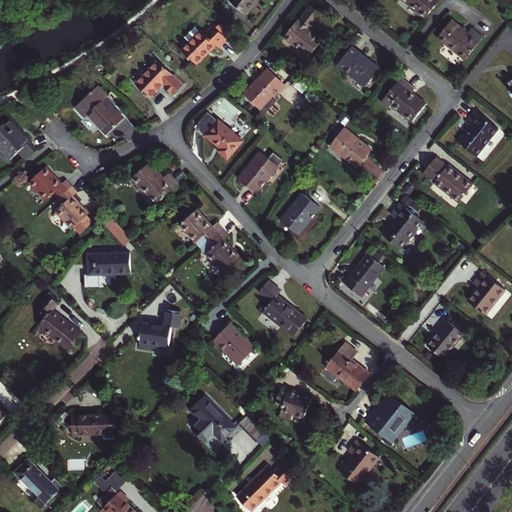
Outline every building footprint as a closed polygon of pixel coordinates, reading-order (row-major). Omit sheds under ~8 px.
[(230,0),(247,14),(257,0),(230,0)] [(439,0),(438,0),(402,0),(424,17),(439,0)] [(299,20),(285,38),(310,58),(324,40),(311,30),(323,15),(311,5),(299,20)] [(466,60),(484,37),(473,29),(469,34),(452,21),(439,38),(466,60)] [(204,32),(203,34),(196,29),(187,41),(194,46),(186,54),(202,67),(219,45),(222,48),(230,37),(215,26),(208,35),(204,32)] [(352,49),(338,67),(366,88),(379,70),(352,49)] [(161,63),(139,86),(154,101),(167,87),(177,97),(187,87),(161,63)] [(284,81),(267,66),(244,94),(266,112),(277,98),(273,95),(284,81)] [(402,78),(382,102),(389,108),(390,106),(413,123),(427,106),(412,94),(416,90),(402,78)] [(109,131),(124,117),(105,99),(108,96),(97,86),(77,105),(87,115),(89,112),(109,131)] [(471,123),(457,139),(475,153),(496,126),(474,108),(465,118),(471,123)] [(228,159),(243,140),(218,120),(218,121),(208,113),(196,126),(206,134),(206,135),(222,148),(219,151),(228,159)] [(30,142),(10,119),(0,128),(0,147),(10,159),(17,153),(24,161),(26,160),(37,152),(29,143),(30,142)] [(372,151),(345,129),(330,146),(358,168),(372,151)] [(260,152),(238,179),(256,194),(278,166),(260,152)] [(439,156),(426,172),(437,182),(437,183),(461,202),(475,184),(451,164),(450,166),(439,156)] [(157,204),(178,185),(168,174),(164,178),(151,163),(134,178),(157,204)] [(46,199),(53,193),(58,198),(71,186),(66,181),(63,185),(46,167),(30,182),(46,199)] [(89,213),(73,196),(76,192),(71,186),(58,198),(63,204),(56,211),(72,228),(89,213)] [(303,194),(281,221),(299,235),(321,208),(303,194)] [(401,203),(392,214),(398,218),(385,234),(402,248),(424,221),(401,203)] [(197,210),(180,225),(196,242),(204,235),(210,242),(221,232),(223,230),(217,223),(213,227),(197,210)] [(110,215),(104,223),(125,246),(132,239),(113,218),(110,215)] [(210,242),(214,247),(207,254),(223,272),(240,257),(224,239),(228,235),(223,230),(221,232),(210,242)] [(131,252),(90,254),(91,274),(86,274),(87,287),(102,287),(101,274),(132,273),(131,252)] [(369,254),(345,283),(362,297),(386,268),(369,254)] [(477,287),(467,300),(486,314),(504,290),(481,273),(473,284),(477,287)] [(272,301),(264,311),(295,335),(308,319),(278,295),(281,291),(268,281),(260,292),(272,301)] [(70,350),(83,334),(54,311),(59,305),(48,296),(38,308),(48,317),(40,326),(70,350)] [(168,309),(167,325),(146,323),(143,342),(172,345),(174,326),(181,327),(183,311),(168,309)] [(437,330),(426,344),(443,358),(463,332),(444,317),(435,328),(437,330)] [(231,324),(215,340),(241,365),(256,349),(231,324)] [(345,343),(327,366),(357,390),(370,374),(353,360),(358,353),(345,343)] [(312,398),(283,387),(281,391),(278,400),(276,404),(283,407),(282,410),(280,414),(292,419),(294,415),(305,419),(312,398)] [(409,430),(419,417),(394,397),(380,414),(377,412),(369,421),(365,418),(364,420),(396,446),(397,444),(394,442),(405,427),(409,430)] [(205,399),(190,413),(201,422),(192,431),(206,444),(215,435),(223,443),(236,429),(205,399)] [(68,413),(62,407),(61,408),(59,410),(51,418),(50,419),(44,425),(56,436),(62,430),(56,424),(68,413)] [(112,437),(112,432),(112,414),(79,415),(79,413),(71,413),(72,434),(79,434),(79,433),(101,432),(101,437),(112,437)] [(266,429),(250,413),(240,424),(258,441),(268,430),(266,429)] [(348,451),(353,455),(340,470),(357,485),(379,458),(358,439),(348,451)] [(28,458),(15,472),(39,496),(34,501),(41,509),(64,486),(55,477),(51,481),(28,458)] [(114,491),(117,493),(132,478),(116,463),(95,483),(104,492),(111,485),(115,490),(114,491)] [(273,476),(267,470),(237,500),(248,511),(251,511),(281,484),(284,487),(296,475),(285,464),(273,476)] [(113,489),(104,497),(110,504),(119,495),(117,493),(114,491),(113,489)] [(136,511),(126,502),(129,500),(122,493),(119,495),(110,504),(104,497),(102,496),(98,501),(105,508),(102,511),(103,511),(136,511)]
